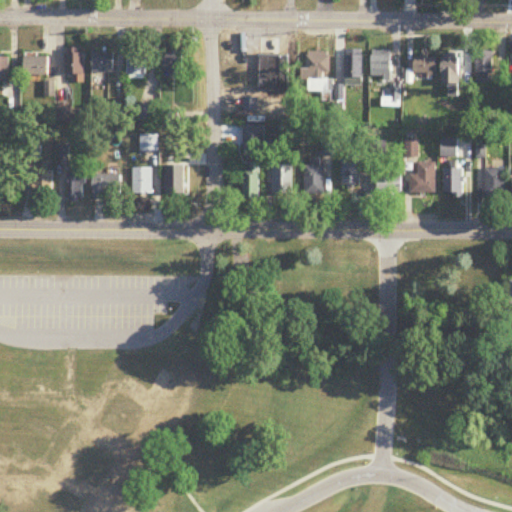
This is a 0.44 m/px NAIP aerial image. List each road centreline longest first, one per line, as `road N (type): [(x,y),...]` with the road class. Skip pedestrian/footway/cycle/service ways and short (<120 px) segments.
road 1 (residential): [(0,20),(511,24)]
road 2 (tertiary): [(0,230),(511,233)]
road 3 (residential): [(217,233),(212,0)]
